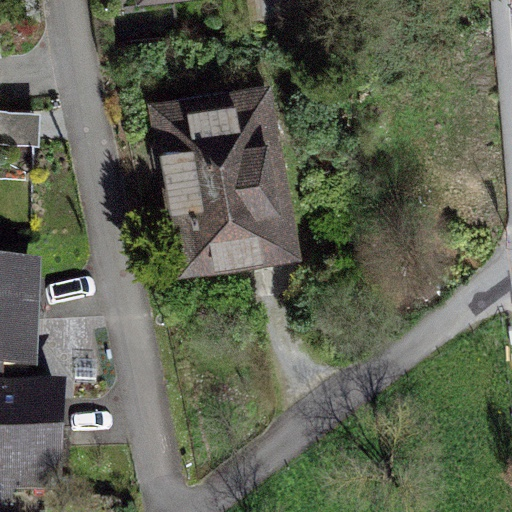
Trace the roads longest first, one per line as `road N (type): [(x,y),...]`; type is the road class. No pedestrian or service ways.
road 1 (residential): [(159,511),(76,0)]
road 2 (track): [(179,511),(490,291),(511,285)]
